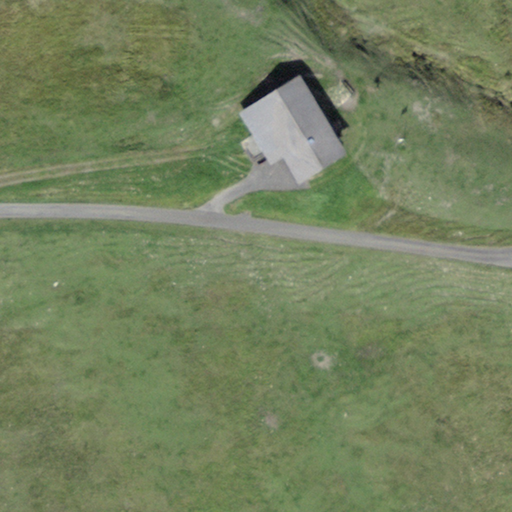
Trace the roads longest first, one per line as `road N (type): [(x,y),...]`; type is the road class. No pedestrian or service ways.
road 1 (track): [(0,211),(195,217),(511,256)]
road 2 (track): [(0,182),(189,152),(301,61),(267,0)]
